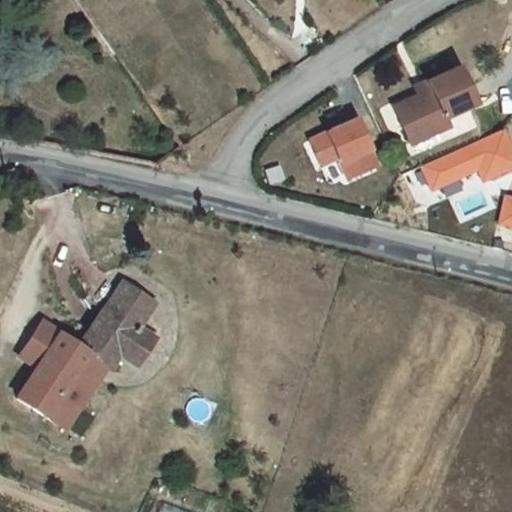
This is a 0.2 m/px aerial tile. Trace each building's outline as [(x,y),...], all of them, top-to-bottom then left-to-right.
[(455,143),(440,106),(411,115),(416,129),(397,136),(378,142),(393,179),(428,166),(424,156),(455,143)] [(309,134),(320,167),(339,161),(345,179),(383,166),(366,115),(309,134)] [(393,121),(397,136),(416,129),(411,115),(393,121)] [(118,360),(130,340),(102,318),(58,381),(84,400),(87,402),(96,390),(113,402),(133,372),(118,360)] [(21,356),(0,385),(0,389),(15,400),(23,406),(18,414),(10,408),(0,422),(0,435),(40,463),(84,400),(58,381),(21,356)] [(15,400),(10,408),(18,414),(23,406),(15,400)] [(188,511),(167,503),(162,511),(188,511)]
